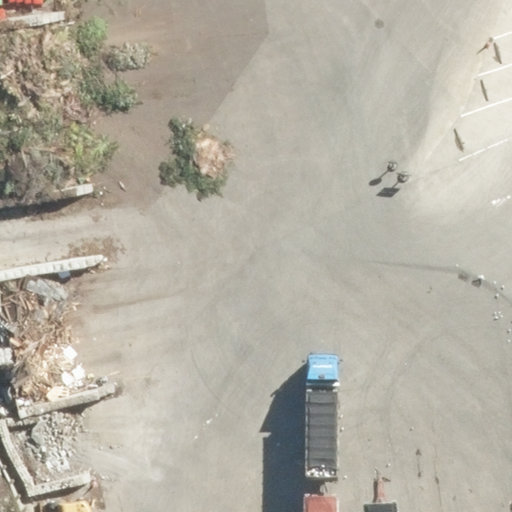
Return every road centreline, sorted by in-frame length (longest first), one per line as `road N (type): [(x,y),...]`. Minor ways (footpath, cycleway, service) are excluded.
road 1 (unknown): [(254,201),(188,448),(192,511)]
road 2 (unknown): [(511,294),(473,300),(342,256),(254,201)]
road 3 (unknown): [(381,0),(254,201)]
